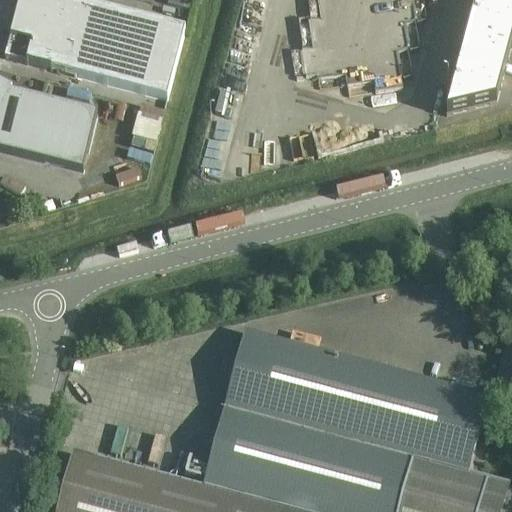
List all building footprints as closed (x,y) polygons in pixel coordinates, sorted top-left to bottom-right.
[(20,0),(5,60),(166,102),(183,32),(156,25),(93,8),(60,0),(20,0)] [(458,72),(446,118),(496,106),(502,84),(508,62),(511,46),(511,0),(479,0),(478,8),(475,7),(469,29),(464,51),(458,72)] [(0,154),(83,175),(97,117),(10,96),(12,93),(0,86),(0,154)] [(138,116),(132,140),(155,146),(161,122),(138,116)] [(493,402),(245,335),(203,491),(73,456),(57,511),(503,511),(510,488),(473,477),(488,418),(493,402)] [(498,380),(493,402),(488,418),(495,420),(498,409),(511,412),(511,344),(502,382),(498,380)]
